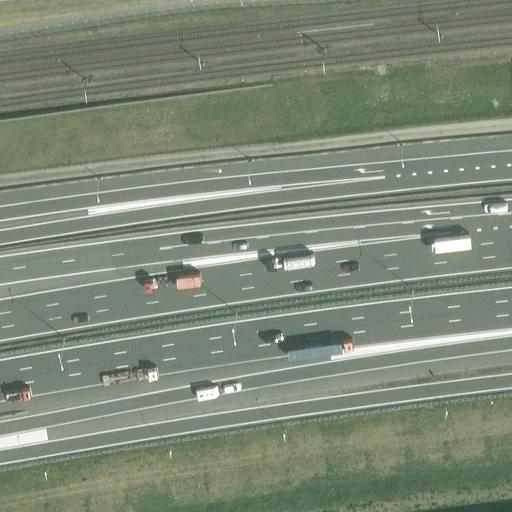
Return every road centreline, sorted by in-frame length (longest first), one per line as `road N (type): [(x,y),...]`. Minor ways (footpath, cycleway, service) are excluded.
road 1 (motorway): [(0,428),(511,339)]
road 2 (motorway): [(0,457),(511,380)]
road 3 (motorway): [(0,383),(511,310)]
road 4 (motorway): [(494,239),(401,264),(0,323)]
road 5 (motorway): [(494,239),(390,230),(0,271)]
road 6 (motorway): [(391,179),(0,238)]
road 7 (motorway): [(391,179),(0,221)]
road 8 (motorway): [(511,170),(391,179)]
